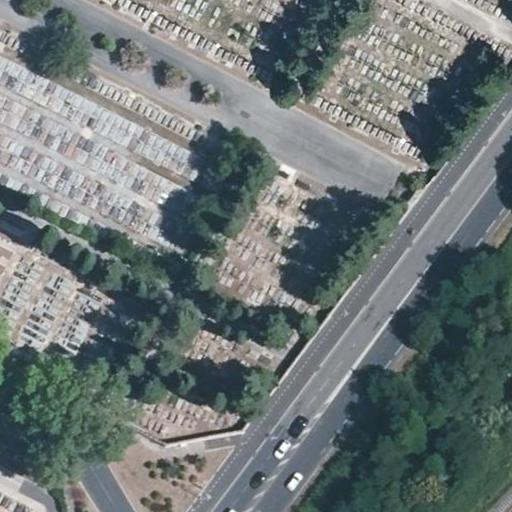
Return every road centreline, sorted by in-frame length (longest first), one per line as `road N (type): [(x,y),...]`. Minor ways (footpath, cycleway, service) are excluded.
road 1 (secondary): [(244,511),(511,155)]
road 2 (tertiary): [(0,404),(80,448),(117,511)]
